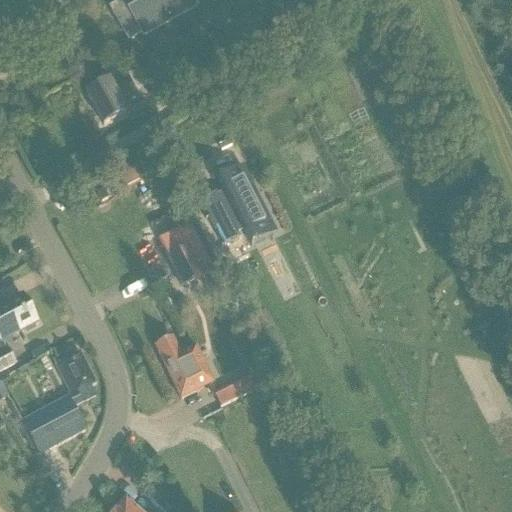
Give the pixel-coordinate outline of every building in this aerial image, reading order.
[(142,38),(195,8),(190,0),(126,0),(110,9),(128,41),(140,35),(142,38)] [(118,101),(134,92),(131,87),(127,89),(125,85),(112,92),(108,84),(84,97),(101,127),(125,114),(118,101)] [(275,235),(240,168),(216,181),(224,196),(217,199),(215,194),(199,202),(223,249),(239,241),(236,235),(242,232),(250,248),(275,235)] [(100,203),(106,200),(102,193),(96,196),(100,203)] [(212,273),(187,226),(158,240),(168,258),(165,260),(181,289),(202,278),(211,295),(222,289),(214,272),(212,273)] [(36,325),(21,298),(0,309),(0,374),(15,367),(7,353),(6,353),(1,344),(36,325)] [(180,355),(172,339),(152,348),(179,403),(213,386),(194,348),(180,355)] [(95,388),(79,356),(57,367),(74,399),(65,404),(63,401),(56,404),(58,408),(24,425),(44,463),(91,439),(75,408),(94,398),(89,390),(95,388)] [(252,392),(246,379),(213,395),(219,409),(252,392)]
